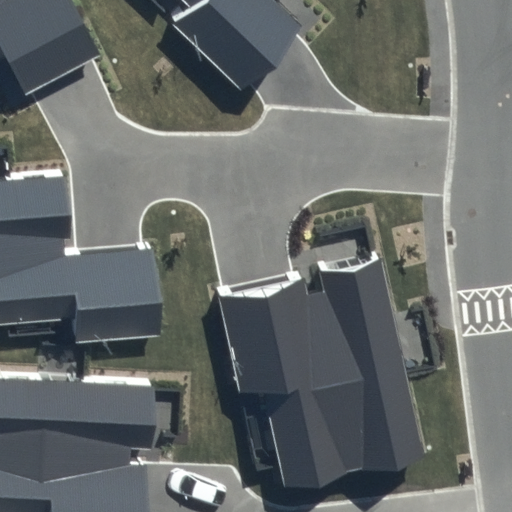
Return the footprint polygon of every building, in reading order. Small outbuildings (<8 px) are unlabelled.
[(0,0),(0,59),(6,57),(25,94),(102,56),(74,0),(0,0)] [(273,0),(188,0),(192,3),(172,25),(244,89),(299,26),(272,2),(273,0)] [(74,256),(67,175),(0,180),(0,322),(74,316),(76,343),(160,336),(153,249),(74,256)] [(423,454),(381,262),(315,276),(319,294),(306,297),(302,279),(219,297),(240,394),(267,388),(287,483),(423,454)] [(149,446),(151,383),(0,376),(0,511),(144,511),(147,460),(128,459),(129,445),(149,446)]
